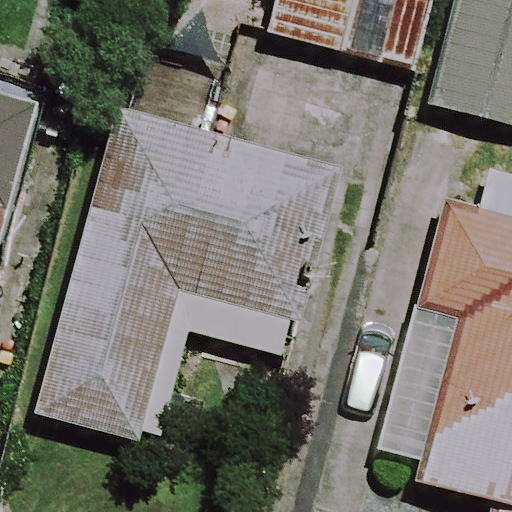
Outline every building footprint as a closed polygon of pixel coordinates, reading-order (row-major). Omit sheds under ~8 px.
[(273,0),(261,44),(407,83),(429,0),(273,0)] [(511,0),(440,0),(417,86),(410,113),(511,141),(511,0)] [(0,229),(27,125),(0,118),(0,229)] [(332,181),(111,121),(28,424),(148,457),(179,341),(281,369),(332,181)] [(511,511),(511,237),(439,219),(370,486),(471,511),(511,511)]
